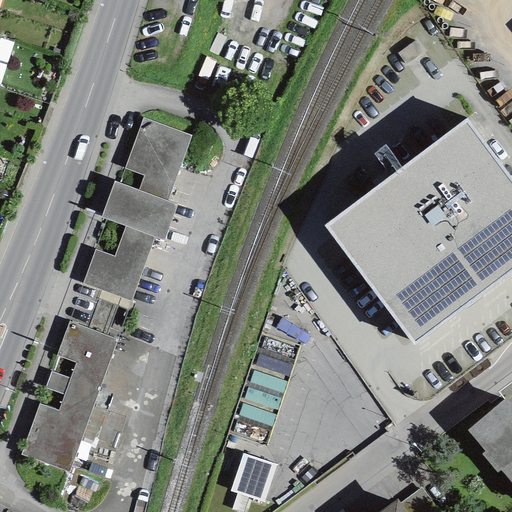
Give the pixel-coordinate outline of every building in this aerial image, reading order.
[(167,202),(191,135),(141,118),(118,183),(114,182),(101,218),(105,220),(82,285),(100,291),(131,303),(154,238),(164,241),(176,205),(167,202)] [(511,180),(465,119),(324,225),(414,343),(511,268),(511,180)] [(117,341),(131,303),(100,291),(86,329),(117,341)] [(68,473),(117,341),(86,329),(67,323),(19,456),(68,473)] [(511,405),(506,398),(467,431),(485,452),(481,455),(496,473),(500,471),(511,485),(511,491),(511,492),(511,491),(511,405)] [(232,485),(265,495),(277,457),(244,447),(232,485)] [(405,511),(397,500),(379,511),(405,511)]
